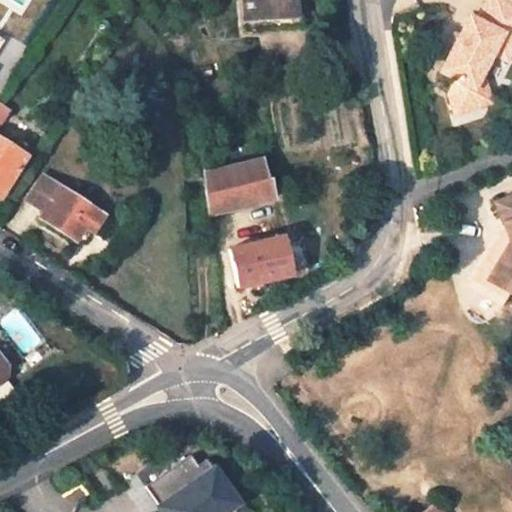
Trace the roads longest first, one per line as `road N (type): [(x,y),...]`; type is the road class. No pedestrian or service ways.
road 1 (residential): [(214,370),(366,285),(393,226),(364,0)]
road 2 (residential): [(0,251),(156,351),(172,374)]
road 3 (tertiary): [(344,511),(322,470),(252,394),(214,370)]
road 4 (tertiary): [(195,405),(218,408),(248,428),(334,511)]
road 5 (tertiary): [(32,462),(147,415),(195,405)]
road 6 (tertiary): [(172,374),(81,423),(32,462)]
